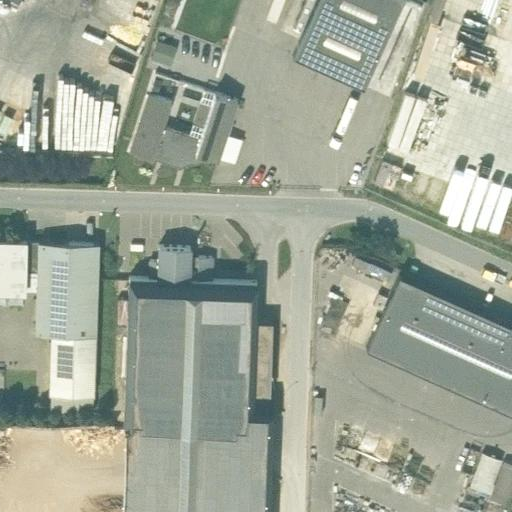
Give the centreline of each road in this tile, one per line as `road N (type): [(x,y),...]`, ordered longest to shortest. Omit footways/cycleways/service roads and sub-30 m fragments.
road 1 (unclassified): [(291,511),(300,207)]
road 2 (unclassified): [(0,200),(300,207)]
road 3 (unclassified): [(300,207),(362,215),(511,278)]
